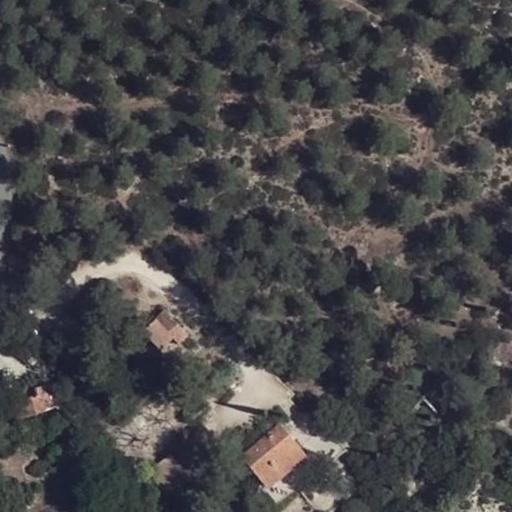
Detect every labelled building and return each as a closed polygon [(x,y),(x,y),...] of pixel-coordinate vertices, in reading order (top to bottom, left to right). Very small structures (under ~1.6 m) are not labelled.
[(179,345),(189,336),(167,313),(144,331),(162,351),(175,341),(179,345)] [(33,366),(38,362),(8,325),(1,333),(1,343),(33,366)] [(62,425),(82,417),(54,381),(49,382),(50,386),(56,408),(62,425)] [(13,421),(56,408),(50,386),(37,390),(39,397),(8,406),(13,421)] [(265,485),(304,454),(282,427),(243,457),(265,485)] [(308,459),(304,454),(265,485),(268,490),(308,459)] [(191,481),(172,456),(152,471),(170,497),(191,481)]
